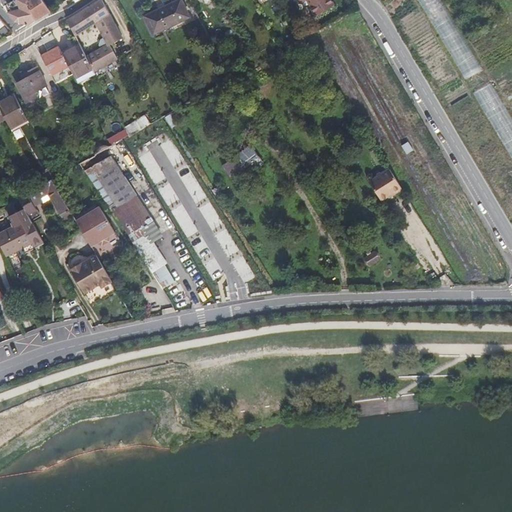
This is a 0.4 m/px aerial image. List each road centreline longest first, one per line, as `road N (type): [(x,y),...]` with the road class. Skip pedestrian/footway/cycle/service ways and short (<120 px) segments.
road 1 (unclassified): [(0,369),(47,350),(252,305),(511,295)]
road 2 (unclassified): [(511,239),(369,0)]
